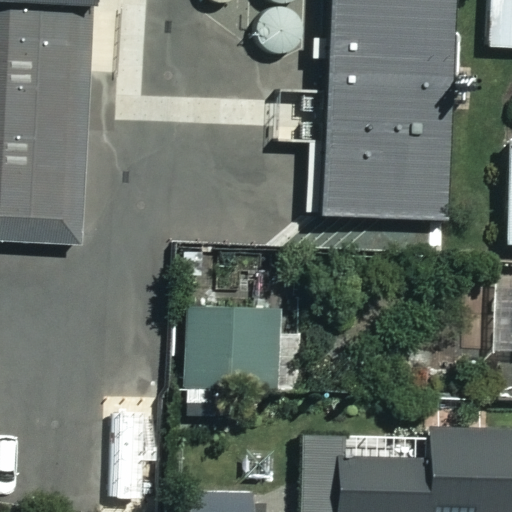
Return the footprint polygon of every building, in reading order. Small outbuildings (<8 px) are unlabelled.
[(0,0),(0,245),(79,250),(91,0),(0,0)] [(323,0),(312,215),(447,222),(459,0),(323,0)] [(511,0),(485,0),(483,50),(511,51),(511,0)] [(511,284),(493,284),(492,356),(511,356),(511,284)] [(277,312),(183,314),(184,388),(279,387),(277,312)] [(511,511),(511,436),(425,434),(425,464),(334,462),(332,511),(511,511)] [(181,511),(248,511),(250,491),(183,487),(181,511)]
